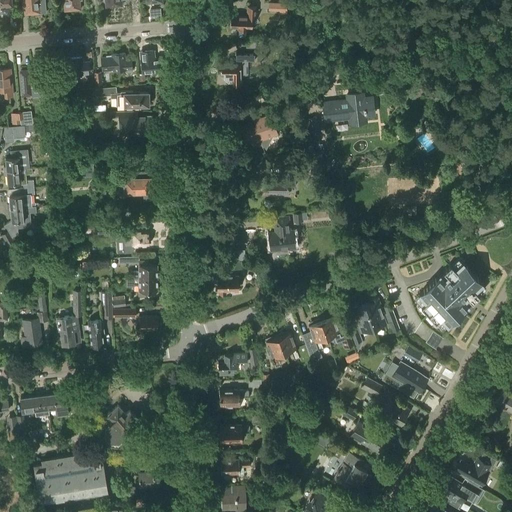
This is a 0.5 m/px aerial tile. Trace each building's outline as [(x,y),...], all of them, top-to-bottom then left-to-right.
[(44,0),(23,0),(24,15),(46,13),(44,0)] [(63,0),(65,11),(80,9),(79,1),(81,0),(63,0)] [(280,13),(289,14),(289,11),(289,4),(283,4),(283,3),(269,2),(269,10),(280,11),(280,13)] [(231,15),(231,26),(239,27),(239,34),(241,37),(245,37),(246,36),(247,35),(247,27),(253,27),(253,15),(257,15),(257,6),(248,6),(247,16),(231,15)] [(153,50),(140,51),(142,67),(154,66),(155,71),(164,70),(163,57),(154,58),(153,50)] [(221,64),(221,73),(223,73),(223,76),(227,81),(231,81),(231,83),(240,83),(240,67),(248,67),(248,52),(236,52),(236,64),(221,64)] [(112,56),(101,57),(102,70),(113,69),(113,70),(126,69),(132,68),(131,60),(125,60),(124,53),(112,54),(112,56)] [(81,57),(69,58),(70,74),(83,73),(83,72),(89,72),(88,64),(82,64),(81,57)] [(31,70),(20,71),(22,95),(31,94),(31,87),(41,86),(42,93),(42,101),(49,100),(46,65),(31,66),(31,70)] [(0,89),(4,90),(5,96),(12,95),(9,68),(0,68),(0,89)] [(94,89),(95,96),(110,96),(110,99),(115,98),(116,107),(148,105),(148,103),(150,103),(150,94),(148,94),(148,92),(132,93),(132,91),(120,92),(120,93),(116,93),(116,87),(94,89)] [(344,98),(320,101),(322,122),(347,119),(347,124),(366,122),(366,116),(374,115),(372,94),(364,95),(363,91),(344,94),(344,98)] [(24,111),(19,112),(20,124),(27,124),(32,123),(30,109),(24,110),(24,111)] [(130,111),(119,111),(119,134),(126,133),(126,134),(129,134),(129,133),(137,133),(139,136),(145,135),(145,133),(151,133),(150,115),(131,116),(130,111)] [(19,112),(11,113),(13,124),(20,122),(20,124),(19,112)] [(256,125),(243,130),(248,144),(260,140),(264,152),(265,152),(265,151),(271,137),(271,136),(277,134),(270,115),(254,120),(256,125)] [(314,116),(304,119),(310,136),(320,132),(314,116)] [(49,122),(27,124),(28,131),(45,129),(45,137),(50,136),(49,122)] [(5,126),(7,141),(15,140),(14,136),(26,135),(25,124),(5,126)] [(11,157),(5,158),(6,170),(19,169),(17,151),(11,151),(11,157)] [(330,169),(327,159),(319,162),(323,171),(330,169)] [(128,161),(103,162),(104,166),(110,165),(110,172),(128,171),(128,161)] [(93,163),(67,163),(67,178),(79,175),(93,175),(93,163)] [(31,167),(19,169),(6,170),(7,182),(22,181),(23,188),(33,186),(33,180),(26,180),(25,174),(32,173),(31,167)] [(265,178),(265,194),(273,194),(273,196),(280,196),(280,194),(288,195),(288,186),(295,186),(295,167),(280,167),(280,179),(265,178)] [(126,178),(124,178),(124,191),(143,191),(143,198),(143,199),(143,200),(144,201),(145,201),(146,201),(147,201),(148,201),(149,200),(150,200),(152,199),(152,193),(153,192),(152,177),(151,171),(136,171),(136,173),(126,174),(126,178)] [(397,178),(387,180),(390,194),(400,193),(397,178)] [(9,203),(7,204),(7,208),(35,205),(35,202),(31,203),(30,194),(34,193),(33,186),(23,188),(19,188),(20,195),(9,196),(9,203)] [(11,220),(4,224),(12,237),(18,233),(17,227),(25,226),(27,225),(30,219),(29,212),(35,211),(35,205),(7,208),(7,213),(10,212),(11,220)] [(302,213),(293,214),(294,222),(303,221),(302,213)] [(275,233),(268,234),(269,250),(294,247),(292,231),(288,232),(287,216),(274,218),(275,233)] [(147,230),(123,231),(124,252),(132,252),(132,246),(140,246),(140,245),(148,244),(147,230)] [(8,231),(2,234),(9,246),(15,243),(8,231)] [(139,256),(118,257),(118,263),(139,263),(138,271),(130,271),(130,277),(157,277),(157,265),(147,265),(147,260),(139,260),(139,256)] [(419,292),(414,297),(421,304),(420,304),(435,320),(442,327),(446,323),(447,323),(468,304),(463,299),(467,295),(471,300),(479,293),(486,287),(481,282),(482,282),(463,261),(462,261),(458,257),(451,263),(443,269),(444,271),(441,274),(439,273),(418,292),(419,292)] [(237,275),(217,275),(217,289),(219,289),(219,293),(225,293),(225,289),(237,289),(237,281),(242,281),(242,279),(256,279),(256,267),(242,267),(242,275),(237,275)] [(40,274),(39,284),(48,285),(48,274),(40,274)] [(130,277),(127,277),(127,285),(133,285),(133,283),(139,283),(139,295),(149,295),(151,293),(149,291),(157,291),(157,277),(130,277)] [(58,317),(56,318),(58,330),(60,330),(62,344),(81,342),(78,315),(82,315),(82,287),(80,287),(80,289),(72,289),(73,308),(57,310),(58,317)] [(43,293),(37,294),(40,311),(46,310),(43,293)] [(124,295),(112,296),(113,306),(125,305),(124,295)] [(371,302),(365,304),(373,327),(388,322),(391,329),(399,326),(393,311),(385,314),(386,315),(383,316),(380,308),(381,308),(377,297),(370,300),(371,302)] [(112,301),(103,301),(104,319),(112,318),(112,301)] [(356,325),(348,328),(354,343),(361,340),(359,332),(373,327),(365,304),(359,306),(358,304),(351,307),(355,318),(356,317),(359,325),(356,326),(356,325)] [(135,308),(113,308),(113,316),(135,316),(135,308)] [(326,316),(320,318),(327,336),(334,334),(337,342),(342,340),(344,346),(354,342),(348,328),(345,319),(340,321),(344,331),(339,333),(333,315),(327,317),(326,316)] [(156,316),(139,316),(139,329),(156,329),(156,327),(158,327),(158,321),(156,321),(156,316)] [(25,336),(21,337),(22,346),(41,343),(38,322),(38,317),(22,320),(25,336)] [(315,343),(306,346),(313,364),(317,357),(320,356),(318,349),(330,345),(327,336),(320,318),(313,320),(314,322),(309,324),(315,343)] [(102,321),(88,323),(91,346),(104,345),(103,336),(104,336),(102,321)] [(283,332),(277,334),(283,352),(290,350),(293,358),(299,356),(289,331),(284,334),(283,332)] [(271,338),(265,340),(275,365),(280,363),(276,355),(283,352),(277,334),(270,336),(271,338)] [(255,348),(248,349),(251,368),(258,367),(255,348)] [(223,354),(218,355),(218,370),(219,370),(219,374),(233,374),(233,369),(235,369),(235,361),(246,361),(246,351),(233,352),(233,354),(223,354)] [(400,362),(392,375),(418,391),(426,378),(415,371),(400,362)] [(366,376),(361,386),(375,394),(381,385),(366,376)] [(511,389),(503,384),(494,400),(511,410),(511,389)] [(47,394),(46,394),(48,408),(54,408),(55,414),(67,412),(73,412),(72,399),(66,400),(63,400),(62,389),(53,390),(54,393),(47,394)] [(219,400),(217,400),(217,407),(224,407),(224,405),(239,405),(239,397),(248,397),(248,390),(238,390),(238,389),(219,390),(219,400)] [(36,395),(32,396),(34,410),(48,408),(46,394),(47,394),(46,391),(36,392),(36,395)] [(32,396),(20,397),(22,411),(34,410),(32,396)] [(408,409),(387,397),(379,411),(386,415),(382,421),(381,421),(390,427),(390,426),(389,426),(393,419),(400,423),(402,420),(404,421),(409,413),(407,412),(408,409)] [(0,410),(8,410),(7,400),(0,400),(0,410)] [(100,426),(100,427),(100,428),(100,430),(100,432),(101,433),(101,435),(102,436),(103,438),(104,439),(106,441),(107,442),(109,442),(110,443),(112,444),(113,444),(115,444),(116,444),(117,444),(119,444),(121,444),(122,443),(124,442),(125,441),(126,440),(127,438),(129,440),(140,430),(132,421),(135,418),(129,410),(125,413),(117,404),(109,412),(107,415),(108,416),(106,417),(105,416),(105,417),(104,418),(103,420),(102,421),(101,423),(101,424),(100,426)] [(344,405),(340,411),(353,419),(357,412),(344,405)] [(16,415),(7,417),(11,443),(20,442),(16,415)] [(291,415),(289,424),(301,426),(303,417),(291,415)] [(358,422),(350,436),(382,454),(390,440),(358,422)] [(240,424),(219,425),(220,440),(241,440),(240,432),(249,431),(249,425),(240,425),(240,424)] [(141,435),(132,443),(135,446),(136,450),(144,450),(149,445),(141,435)] [(31,441),(21,442),(23,454),(33,452),(31,441)] [(482,454),(480,452),(472,466),(460,459),(455,467),(464,472),(462,476),(478,485),(480,482),(481,482),(486,474),(485,473),(491,461),(494,462),(498,455),(486,448),(482,454)] [(41,463),(33,464),(39,501),(107,490),(101,453),(92,454),(91,451),(41,459),(41,463)] [(142,459),(128,460),(128,471),(138,471),(139,484),(158,483),(158,473),(156,473),(156,470),(143,470),(142,459)] [(237,459),(220,460),(221,473),(238,472),(238,466),(249,465),(249,459),(237,460),(237,459)] [(343,462),(333,479),(348,488),(351,482),(357,485),(362,488),(366,480),(362,478),(366,469),(353,462),(351,467),(343,462)] [(263,469),(254,469),(255,478),(263,478),(263,469)] [(465,495),(467,496),(476,501),(483,489),(484,490),(485,489),(467,479),(464,484),(450,476),(441,491),(445,493),(442,498),(459,508),(460,508),(458,507),(465,495)] [(229,492),(222,493),(222,507),(235,506),(234,511),(244,511),(244,485),(229,486),(229,492)] [(308,500),(303,509),(308,511),(335,511),(336,511),(323,503),(326,497),(316,491),(310,501),(308,500)] [(454,511),(443,506),(443,507),(435,503),(429,511),(454,511)]
